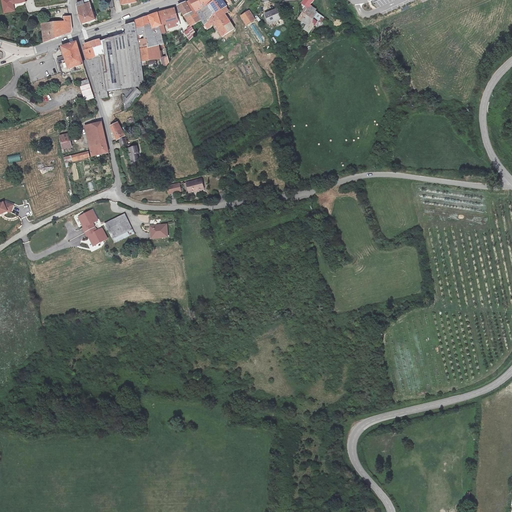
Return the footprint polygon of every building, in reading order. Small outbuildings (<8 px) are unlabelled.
[(1,0),(4,13),(15,11),(13,4),(26,2),(25,1),(28,0),(1,0)] [(76,16),(79,27),(93,22),(88,6),(91,4),(90,0),(76,5),(75,5),(76,16)] [(218,2),(216,0),(194,0),(192,1),(204,21),(207,25),(218,16),(213,6),(218,2)] [(213,6),(218,16),(228,7),(229,6),(224,0),(216,0),(218,2),(213,6)] [(300,16),(313,27),(318,19),(311,14),(313,12),(308,9),(313,2),(310,0),(304,0),(299,6),(304,10),(300,16)] [(194,27),(204,21),(192,1),(180,6),(181,7),(192,24),(194,27)] [(69,5),(64,6),(57,7),(58,13),(65,11),(70,10),(69,5)] [(218,16),(207,25),(210,30),(215,25),(224,37),(225,37),(236,29),(226,14),(230,12),(228,7),(218,16)] [(176,8),(158,13),(161,25),(163,33),(167,32),(165,24),(169,23),(171,31),(182,28),(176,8)] [(249,10),(239,16),(246,26),(255,19),(249,10)] [(275,11),(263,17),(266,27),(279,22),(275,11)] [(150,28),(161,25),(158,13),(145,17),(150,28)] [(313,27),(300,16),(296,22),(305,28),(302,33),(307,36),(313,27)] [(154,51),(141,53),(142,61),(162,58),(164,68),(170,62),(163,33),(161,25),(150,28),(145,17),(142,18),(150,37),(154,51)] [(68,18),(66,18),(61,19),(61,22),(39,26),(41,43),(68,34),(68,27),(68,18)] [(139,41),(141,53),(154,51),(150,37),(142,18),(135,21),(136,23),(138,41),(139,41)] [(144,91),(138,41),(136,23),(127,26),(128,34),(108,40),(107,36),(91,41),(97,58),(89,61),(95,83),(98,93),(101,92),(101,99),(109,98),(108,91),(123,88),(127,111),(144,91)] [(194,27),(192,24),(189,27),(196,37),(199,34),(194,27)] [(97,58),(91,41),(85,43),(88,50),(86,51),(89,61),(97,58)] [(78,43),(59,49),(62,52),(65,61),(60,62),(64,76),(76,72),(75,68),(82,66),(83,70),(86,69),(78,43)] [(79,85),(85,104),(93,101),(87,83),(79,85)] [(119,138),(125,134),(119,122),(112,126),(117,139),(119,138)] [(101,125),(85,129),(92,159),(108,155),(101,125)] [(125,134),(119,138),(122,147),(128,145),(125,134)] [(67,138),(55,140),(58,154),(70,152),(67,138)] [(138,156),(136,149),(127,151),(133,173),(140,171),(136,157),(138,156)] [(68,165),(89,160),(88,155),(67,160),(68,165)] [(200,182),(185,186),(188,195),(203,192),(200,182)] [(180,184),(166,185),(167,195),(181,193),(180,184)] [(2,209),(0,209),(0,220),(6,217),(9,218),(12,211),(2,209)] [(98,213),(83,219),(93,241),(108,234),(98,213)] [(113,243),(130,235),(123,220),(106,228),(113,243)] [(170,241),(167,228),(151,231),(153,242),(163,240),(163,242),(170,241)]
